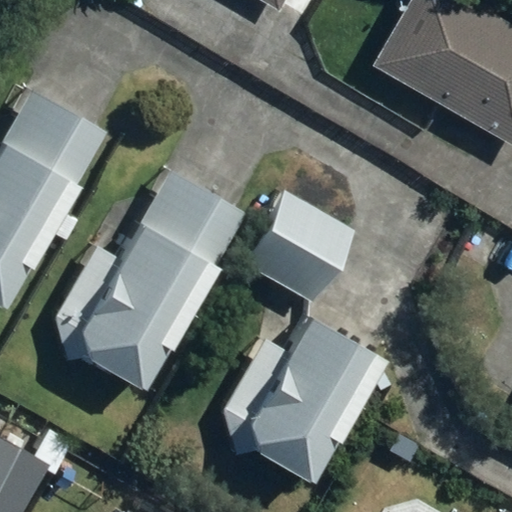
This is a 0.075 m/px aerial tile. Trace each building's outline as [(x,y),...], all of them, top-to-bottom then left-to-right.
[(288,0),(268,0),(283,9),(288,0)] [(511,6),(500,0),(404,0),(372,56),(511,136),(511,6)] [(41,75),(16,120),(0,110),(0,301),(11,308),(115,115),(41,75)] [(177,156),(131,241),(105,227),(49,330),(75,344),(153,386),(255,199),(177,156)] [(358,223),(288,178),(244,246),(315,291),(358,223)] [(312,302),(293,339),(267,326),(216,429),(242,442),(322,482),(392,342),(312,302)] [(0,511),(26,511),(57,460),(27,442),(31,435),(0,417),(0,511)] [(390,429),(366,469),(430,507),(454,467),(390,429)] [(161,511),(134,495),(123,511),(161,511)] [(511,511),(511,499),(505,496),(496,511),(482,511),(457,498),(449,511),(511,511)]
